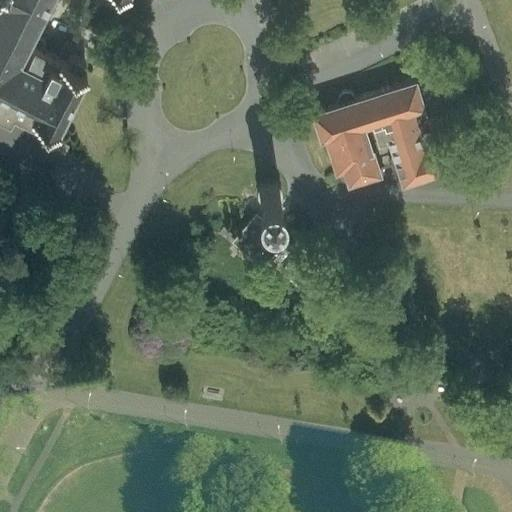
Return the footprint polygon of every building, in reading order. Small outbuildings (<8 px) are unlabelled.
[(0,0),(0,121),(9,126),(13,117),(45,134),(42,141),(51,146),(61,125),(57,123),(85,68),(78,65),(82,56),(70,50),(65,58),(59,55),(57,57),(40,47),(44,39),(30,32),(45,0),(0,0)] [(405,179),(443,167),(431,129),(420,132),(411,103),(422,99),(415,76),(355,95),(354,92),(352,89),(349,88),(345,88),(342,90),(340,93),(339,97),(340,99),(326,104),(328,111),(317,115),(323,131),(327,130),(338,166),(339,165),(342,175),(343,177),(344,177),(346,178),(349,177),(349,178),(364,173),(365,176),(369,178),(372,178),(377,176),(380,174),(381,172),(381,168),(379,164),(377,165),(363,119),(373,115),(380,138),(392,134),(397,153),(392,154),(395,161),(399,160),(405,179)] [(58,139),(53,147),(65,153),(69,145),(58,139)] [(280,197),(282,192),(282,186),(279,181),(275,178),(270,176),(264,176),(259,179),(256,183),(254,188),(254,193),(257,198),(261,202),(266,204),(271,203),(276,201),(280,197)] [(254,257),(278,229),(256,210),(232,238),(254,257)] [(229,241),(234,235),(223,226),(218,232),(229,241)] [(307,271),(314,262),(305,254),(297,263),(293,259),(283,269),(303,286),(312,276),(307,271)]
